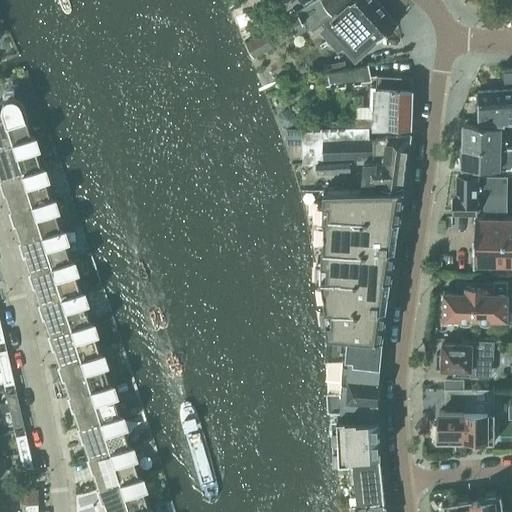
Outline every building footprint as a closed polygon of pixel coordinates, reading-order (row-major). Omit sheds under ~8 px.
[(325,23),(331,30),(336,27),(354,13),(347,6),(353,0),(316,0),(308,5),(248,41),(255,55),(295,33),(292,28),(304,21),(311,31),(325,23)] [(336,27),(331,30),(356,59),(377,40),(378,41),(398,23),(377,0),(353,0),(347,6),(354,13),(336,27)] [(346,60),(328,64),(329,73),(347,69),(346,60)] [(329,73),(319,75),(321,86),(331,84),(373,79),(369,65),(352,68),(347,69),(329,73)] [(353,116),(353,126),(370,127),(412,126),(414,89),(415,76),(378,74),(377,86),(376,117),(353,116)] [(479,120),(506,123),(505,118),(504,118),(504,88),(478,90),(479,120)] [(0,110),(0,145),(33,135),(23,104),(23,102),(22,101),(21,100),(20,98),(19,98),(17,97),(16,97),(14,96),(12,96),(10,97),(9,98),(7,99),(5,100),(4,102),(4,104),(3,104),(3,106),(3,108),(4,110),(0,110)] [(467,142),(467,146),(505,147),(508,147),(508,137),(502,137),(502,127),(487,125),(475,125),(475,124),(466,123),(466,128),(462,127),(462,139),(465,139),(465,142),(467,142)] [(367,157),(367,159),(373,158),(374,138),(370,138),(370,127),(353,126),(288,128),(287,142),(293,142),(293,145),(294,145),(294,161),(325,160),(325,159),(367,157)] [(373,158),(367,159),(315,161),(316,172),(364,170),(363,185),(406,182),(412,132),(394,133),(385,134),(385,136),(376,136),(376,138),(374,138),(373,158)] [(0,145),(0,176),(1,180),(43,166),(33,135),(0,145)] [(467,146),(464,146),(464,148),(461,148),(461,159),(463,160),(463,167),(505,168),(505,174),(509,175),(511,174),(511,157),(505,157),(505,147),(467,146)] [(1,180),(11,210),(53,197),(43,166),(1,180)] [(505,174),(459,173),(460,188),(455,188),(456,196),(453,196),(453,207),(456,207),(456,210),(508,210),(509,175),(505,174)] [(330,203),(329,210),(402,210),(405,187),(325,189),(324,203),(330,203)] [(11,210),(21,241),(63,228),(53,197),(11,210)] [(327,319),(329,333),(383,338),(398,236),(402,210),(329,210),(329,215),(324,215),(324,217),(326,217),(325,225),(324,224),(324,226),(326,226),(325,236),(324,236),(324,238),(325,238),(325,245),(323,245),(323,262),(324,262),(328,262),(328,275),(322,275),(322,277),(323,277),(327,305),(325,305),(325,308),(333,308),(332,319),(327,319)] [(476,216),(476,219),(476,233),(475,233),(475,235),(476,235),(476,244),(475,244),(475,246),(476,246),(476,260),(475,260),(475,263),(476,263),(476,264),(478,264),(478,263),(492,263),(492,264),(494,264),(494,263),(509,263),(509,264),(511,264),(511,263),(511,216),(509,216),(495,216),(493,215),(493,216),(479,216),(479,215),(476,215),(476,216)] [(21,241),(30,272),(72,259),(63,228),(21,241)] [(30,272),(40,303),(82,290),(72,259),(30,272)] [(474,317),(477,317),(477,285),(461,285),(461,291),(445,291),(445,316),(458,316),(459,320),(461,323),(464,324),(468,324),(471,323),(473,320),(474,317)] [(477,285),(477,317),(478,317),(479,320),(481,323),(484,325),(488,325),(491,323),(493,321),(494,317),(508,317),(508,292),(493,292),(493,286),(477,285)] [(40,303),(50,334),(92,321),(82,290),(40,303)] [(50,334),(60,365),(102,352),(92,321),(50,334)] [(345,360),(345,363),(355,363),(380,365),(380,362),(380,361),(381,351),(383,338),(329,333),(325,332),(327,358),(328,358),(328,361),(345,360)] [(472,343),(443,342),(443,357),(437,357),(436,367),(453,368),(453,374),(490,376),(491,358),(494,358),(495,340),(472,339),(472,343)] [(0,352),(0,355),(3,368),(11,366),(7,351),(0,352)] [(60,365),(69,396),(111,383),(102,352),(60,365)] [(379,382),(380,365),(355,363),(345,363),(343,394),(343,396),(358,397),(360,381),(379,382)] [(11,366),(3,368),(6,383),(14,381),(11,366)] [(446,379),(446,387),(464,388),(464,379),(446,379)] [(343,396),(342,410),(357,410),(358,419),(379,418),(379,382),(360,381),(358,397),(343,396)] [(69,396),(79,427),(121,413),(111,383),(69,396)] [(466,440),(466,437),(466,411),(468,411),(468,388),(446,388),(446,410),(440,410),(440,420),(437,419),(437,425),(434,425),(434,435),(437,435),(437,440),(452,440),(452,443),(462,443),(462,440),(466,440)] [(466,411),(466,437),(475,437),(475,441),(480,441),(480,443),(490,443),(490,441),(495,441),(496,425),(498,425),(498,415),(496,415),(496,411),(495,411),(495,388),(468,388),(468,411),(466,411)] [(9,395),(12,410),(20,408),(17,393),(9,395)] [(20,408),(12,410),(16,425),(24,423),(20,408)] [(338,436),(339,438),(380,436),(379,418),(358,419),(357,410),(342,410),(337,410),(338,418),(341,418),(342,436),(338,436)] [(79,427),(89,458),(131,444),(121,413),(79,427)] [(19,437),(22,452),(30,450),(26,435),(19,437)] [(340,461),(351,460),(351,455),(381,454),(380,436),(339,438),(340,461)] [(89,458),(99,489),(141,475),(131,444),(89,458)] [(30,450),(22,452),(25,467),(33,465),(30,450)] [(354,495),(355,505),(387,501),(384,477),(384,474),(383,474),(383,470),(383,467),(382,465),(381,454),(351,455),(351,460),(353,483),(358,482),(359,495),(354,495)] [(99,489),(106,511),(131,511),(150,506),(141,475),(99,489)] [(473,498),(472,498),(474,511),(507,511),(507,509),(504,509),(502,493),(497,494),(496,492),(487,493),(487,495),(482,496),(482,500),(473,501),(473,498)] [(474,511),(472,498),(469,498),(468,496),(459,497),(459,500),(444,502),(445,507),(442,508),(442,511),(474,511)] [(387,511),(387,501),(355,505),(351,505),(352,511),(355,511),(387,511)]
